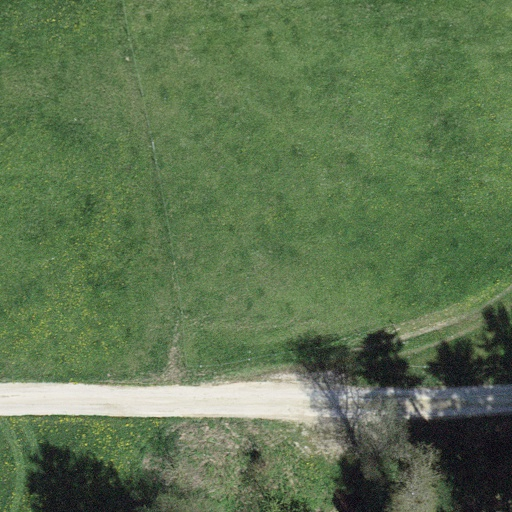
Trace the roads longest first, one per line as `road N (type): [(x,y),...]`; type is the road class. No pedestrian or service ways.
road 1 (track): [(211,399),(463,321),(511,297)]
road 2 (track): [(511,391),(211,399)]
road 3 (track): [(211,399),(0,402)]
